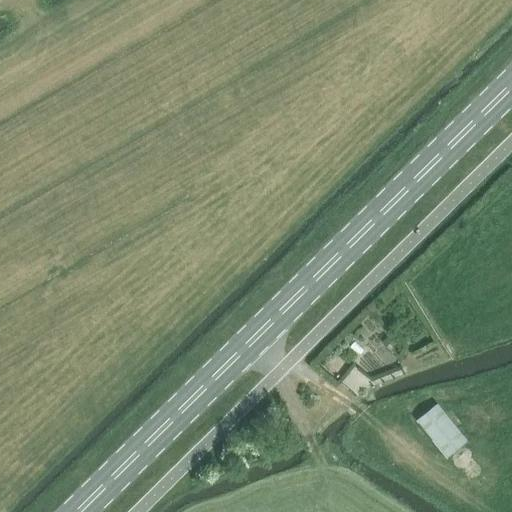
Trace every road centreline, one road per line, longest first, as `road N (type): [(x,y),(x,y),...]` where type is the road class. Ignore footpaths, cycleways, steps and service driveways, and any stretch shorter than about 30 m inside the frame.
road 1 (secondary): [(80,511),(511,87)]
road 2 (track): [(488,511),(343,399),(249,343)]
